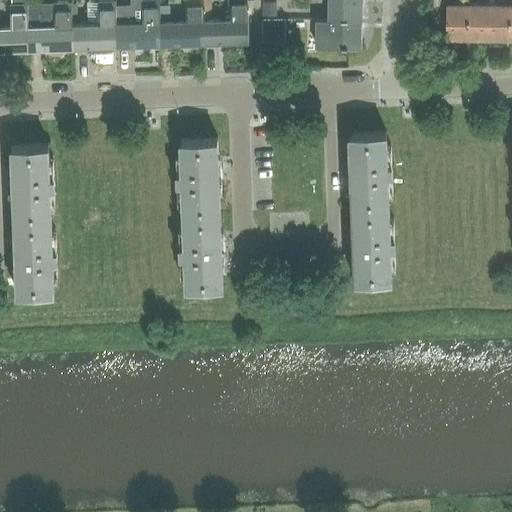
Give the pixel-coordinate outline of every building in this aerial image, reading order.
[(73,46),(116,45),(115,0),(97,0),(98,0),(87,1),(87,22),(73,22),(72,22),(73,46)] [(160,0),(130,0),(131,4),(116,4),(115,0),(116,45),(161,44),(160,19),(161,19),(160,0)] [(204,17),(205,17),(204,0),(185,0),(186,18),(161,19),(160,19),(161,44),(205,42),(204,17)] [(204,17),(205,42),(249,41),(247,0),(230,0),(230,6),(219,17),(205,17),(204,17)] [(362,18),(362,0),(329,0),(329,18),(362,18)] [(510,37),(511,0),(497,0),(498,2),(490,2),(490,36),(510,37)] [(29,24),(28,24),(29,48),(73,46),(72,22),(73,22),(72,1),(54,1),(54,5),(28,6),(29,24)] [(28,24),(29,24),(28,6),(28,2),(10,3),(11,25),(0,24),(0,48),(29,48),(28,24)] [(468,36),(469,2),(447,2),(447,36),(468,36)] [(490,36),(490,2),(469,2),(468,36),(490,36)] [(362,18),(329,18),(316,17),(316,44),(329,44),(329,45),(348,45),(362,45),(362,18)] [(262,19),(261,41),(283,41),(284,18),(262,19)] [(391,247),(395,247),(395,236),(390,236),(388,174),(393,174),(392,162),(388,163),(387,131),(350,132),(355,280),(392,279),(391,247)] [(186,286),(223,285),(218,137),(181,138),(182,170),(178,170),(178,181),(183,181),(185,243),(180,243),(181,255),(185,254),(186,286)] [(54,259),(58,259),(58,248),(53,248),(51,186),(55,186),(55,174),(51,174),(49,143),(12,144),(18,293),(55,291),(54,259)]
